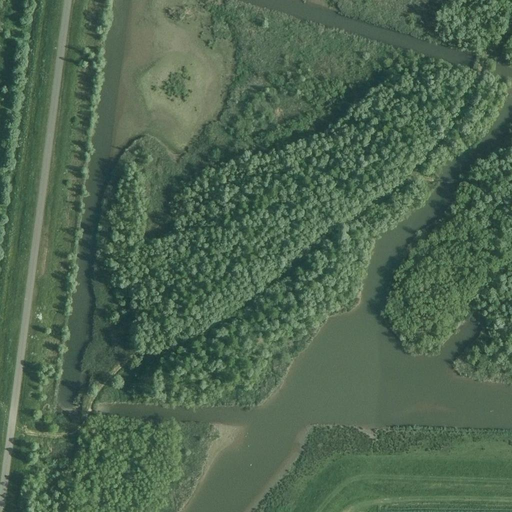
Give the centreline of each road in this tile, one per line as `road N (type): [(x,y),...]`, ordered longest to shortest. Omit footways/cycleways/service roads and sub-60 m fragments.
road 1 (unclassified): [(67,0),(0,507)]
road 2 (track): [(342,511),(379,497),(511,501)]
